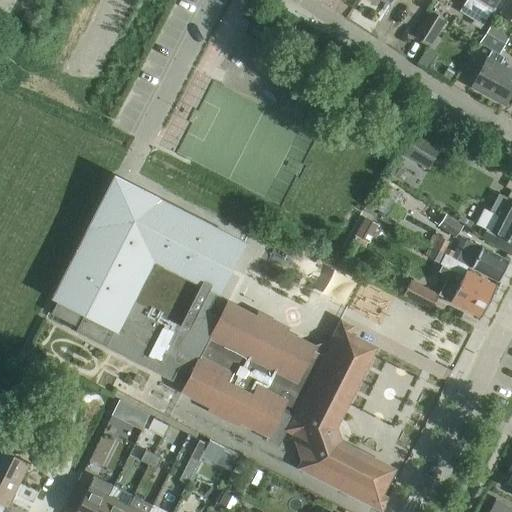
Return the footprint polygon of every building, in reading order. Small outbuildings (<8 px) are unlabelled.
[(0,0),(0,2),(13,9),(17,0),(0,0)] [(364,0),(350,0),(349,3),(370,14),(375,6),(364,0)] [(497,0),(465,0),(459,10),(482,25),(497,0)] [(511,0),(506,0),(499,11),(503,14),(511,20),(511,0)] [(0,2),(0,17),(7,21),(13,9),(0,2)] [(428,9),(412,34),(430,45),(445,20),(428,9)] [(480,44),(498,53),(509,34),(491,24),(480,44)] [(511,71),(486,58),(481,68),(471,86),(504,103),(511,88),(511,71)] [(404,154),(428,169),(441,148),(417,133),(404,154)] [(242,243),(118,181),(116,185),(113,183),(97,215),(68,272),(55,297),(58,298),(51,312),(77,325),(74,331),(172,380),(178,367),(190,373),(181,391),(210,406),(208,409),(238,424),(240,421),(267,435),(265,438),(278,445),(286,430),(296,435),(303,457),(297,467),(381,510),(388,497),(379,492),(391,469),(385,466),(385,465),(344,444),(334,440),(331,430),(372,347),(349,335),(353,327),(340,320),(323,354),(312,349),(314,345),(285,331),(287,327),(258,312),(256,316),(227,301),(220,316),(208,310),(242,243)] [(376,209),(386,215),(396,197),(386,191),(376,209)] [(479,236),(511,254),(511,251),(511,199),(507,197),(498,192),(489,211),(498,215),(488,231),(483,229),(479,236)] [(443,209),(434,221),(455,236),(463,224),(443,209)] [(378,225),(364,217),(355,234),(369,242),(378,225)] [(451,251),(449,255),(467,264),(498,281),(508,260),(491,251),(459,236),(457,240),(451,251)] [(431,247),(426,257),(438,263),(462,274),(456,285),(452,285),(448,295),(450,298),(449,301),(460,306),(462,307),(480,316),(484,308),(496,285),(478,276),(464,269),(467,264),(449,255),(443,253),(431,247)] [(403,295),(431,309),(439,294),(411,280),(403,295)] [(121,397),(113,413),(129,421),(136,405),(121,397)] [(0,472),(18,481),(24,470),(26,471),(30,463),(14,454),(18,446),(0,436),(0,472)] [(140,460),(148,464),(153,453),(157,444),(150,440),(140,460)] [(198,441),(191,456),(198,460),(205,445),(198,441)] [(223,451),(216,464),(229,470),(236,457),(223,451)] [(148,464),(144,473),(152,477),(161,457),(153,453),(148,464)] [(190,456),(184,468),(192,473),(198,460),(191,456),(190,456)] [(184,468),(178,479),(187,483),(192,473),(184,468)] [(0,472),(0,496),(11,502),(15,494),(13,493),(18,481),(0,472)] [(99,511),(108,496),(113,485),(89,473),(88,475),(82,472),(69,498),(79,503),(74,511),(99,511)] [(0,496),(0,511),(3,511),(5,509),(7,510),(11,502),(0,496)] [(123,511),(127,505),(108,496),(99,511),(123,511)] [(511,511),(511,506),(496,498),(489,511),(491,511),(511,511)]
